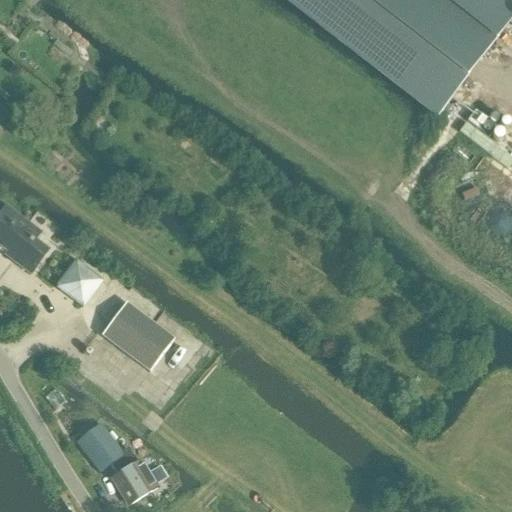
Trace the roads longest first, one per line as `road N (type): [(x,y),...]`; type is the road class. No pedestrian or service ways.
road 1 (track): [(437,229),(80,0)]
road 2 (tertiary): [(92,511),(0,361)]
road 3 (track): [(401,0),(486,64),(511,64)]
